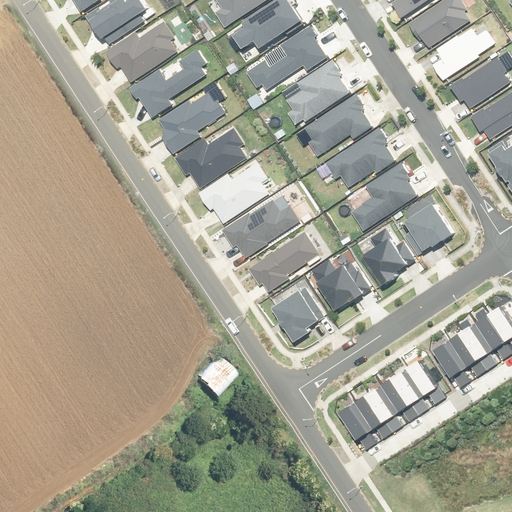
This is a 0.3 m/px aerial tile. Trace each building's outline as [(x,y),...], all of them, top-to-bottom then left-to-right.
[(127,0),(119,0),(91,18),(107,45),(146,21),(141,13),(147,10),(141,0),(137,0),(130,4),(127,0)] [(273,0),(216,0),(224,12),(220,15),(229,29),(273,0)] [(303,24),(287,0),(284,0),(246,25),(249,30),(236,38),(244,49),(257,41),(260,46),(285,31),(287,35),(303,24)] [(403,0),(397,5),(406,19),(434,0),(403,0)] [(469,9),(462,0),(451,0),(413,25),(430,50),(474,21),(466,10),(469,9)] [(110,51),(121,70),(125,68),(133,82),(182,52),(174,41),(179,38),(169,22),(141,40),(137,34),(110,51)] [(318,36),(313,28),(266,58),(268,61),(249,73),(258,86),(263,83),(267,88),(305,64),(308,69),(327,57),(315,38),(318,36)] [(480,38),(475,30),(441,51),(447,60),(437,66),(446,81),(482,59),(481,56),(498,45),(490,31),(480,38)] [(160,71),(133,88),(152,118),(173,105),(170,100),(208,76),(203,68),(209,64),(201,52),(182,64),(186,69),(167,81),(160,71)] [(511,85),(511,79),(500,60),(454,89),(469,112),(511,85)] [(353,94),(334,64),(302,85),(306,92),(292,101),(299,112),(294,116),(301,128),(353,94)] [(185,107),(162,122),(169,132),(164,136),(177,155),(204,137),(201,133),(229,115),(224,107),(221,109),(212,94),(187,110),(185,107)] [(511,128),(511,94),(475,118),(490,142),(511,128)] [(375,128),(356,99),(307,131),(323,156),(354,136),(356,140),(375,128)] [(298,132),(289,116),(276,123),(286,140),(298,132)] [(381,176),(398,165),(387,147),(391,144),(388,139),(391,137),(385,128),(331,163),(333,166),(330,169),(339,182),(345,178),(353,190),(379,174),(381,176)] [(242,149),(247,145),(238,131),(231,136),(230,134),(211,146),(207,141),(180,158),(191,175),(194,173),(204,188),(249,160),(242,149)] [(503,146),(489,155),(511,190),(511,151),(508,154),(503,146)] [(270,180),(258,161),(205,195),(216,212),(219,210),(228,224),(273,195),(265,184),(270,180)] [(412,179),(404,166),(370,188),(377,199),(356,213),(367,231),(420,197),(410,180),(412,179)] [(284,214),(275,201),(228,232),(237,247),(241,245),(250,258),(303,223),(293,208),(284,214)] [(458,236),(438,206),(411,223),(431,254),(458,236)] [(401,247),(389,230),(375,239),(382,249),(368,258),(388,288),(419,268),(416,263),(423,259),(411,241),(401,247)] [(324,257),(308,232),(253,268),(270,292),(324,257)] [(316,273),(340,310),(372,289),(355,263),(341,273),(333,261),(316,273)] [(327,318),(308,291),(280,310),(301,341),(313,332),(311,329),(327,318)] [(511,322),(501,307),(487,316),(511,353),(511,322)] [(511,353),(487,316),(473,325),(499,363),(511,354),(511,353)] [(473,325),(462,333),(487,371),(499,363),(473,325)] [(462,333),(449,342),(474,379),(487,371),(462,333)] [(449,342),(434,352),(459,389),(474,379),(449,342)] [(234,375),(215,357),(194,380),(214,398),(234,375)] [(422,360),(407,370),(432,408),(447,397),(422,360)] [(407,370),(394,379),(419,416),(432,408),(407,370)] [(394,379),(381,387),(406,424),(419,416),(394,379)] [(381,387),(369,396),(394,433),(406,424),(381,387)] [(369,396),(357,404),(381,441),(394,433),(369,396)] [(381,441),(357,404),(341,414),(357,438),(359,437),(368,450),(381,441)]
